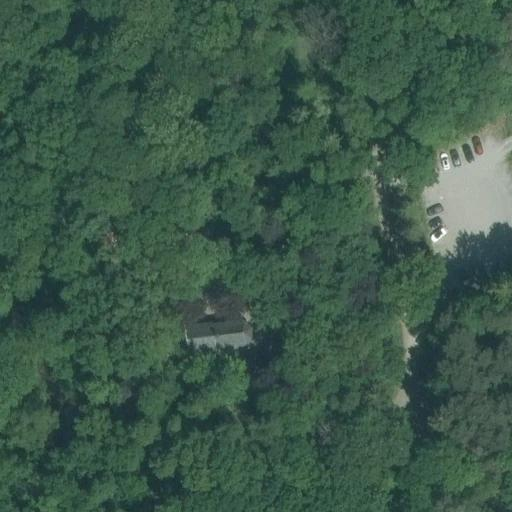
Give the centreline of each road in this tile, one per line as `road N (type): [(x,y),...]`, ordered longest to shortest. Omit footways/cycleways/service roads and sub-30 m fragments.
road 1 (unclassified): [(508,511),(421,448),(381,171),(410,123),(511,40)]
road 2 (track): [(381,171),(362,157),(302,68),(309,0)]
